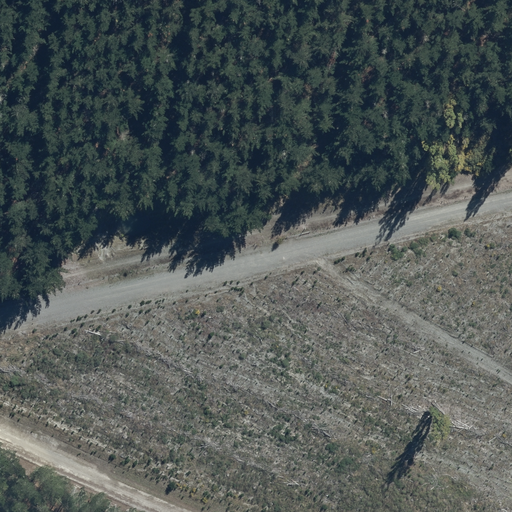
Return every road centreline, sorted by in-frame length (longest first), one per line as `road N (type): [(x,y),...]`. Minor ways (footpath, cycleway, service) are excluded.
road 1 (unclassified): [(0,318),(356,224),(511,193)]
road 2 (track): [(0,286),(511,175)]
road 3 (unclassified): [(0,427),(188,511)]
